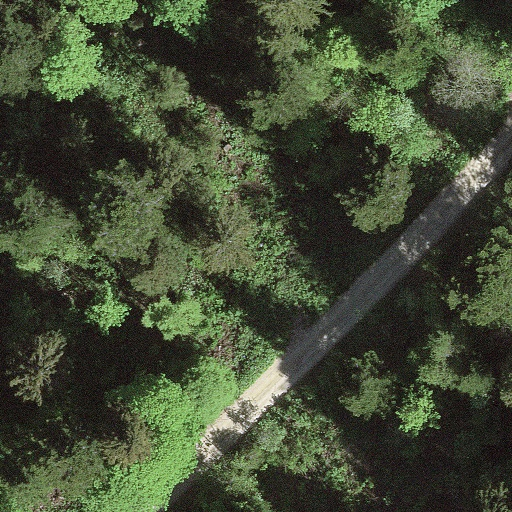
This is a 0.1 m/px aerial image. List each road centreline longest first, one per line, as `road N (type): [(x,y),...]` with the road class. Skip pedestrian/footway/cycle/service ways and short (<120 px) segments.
road 1 (track): [(144,511),(511,138)]
road 2 (trunk): [(0,175),(218,511)]
